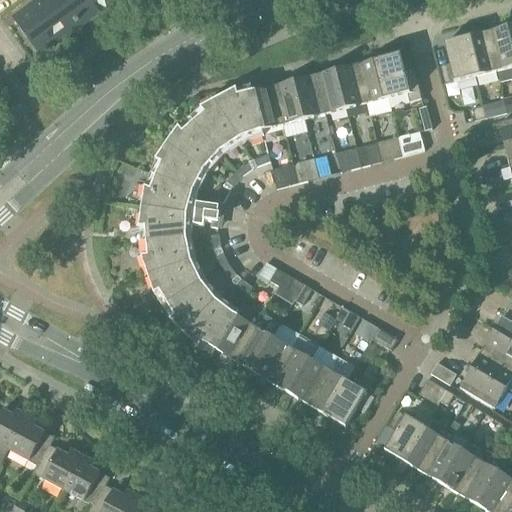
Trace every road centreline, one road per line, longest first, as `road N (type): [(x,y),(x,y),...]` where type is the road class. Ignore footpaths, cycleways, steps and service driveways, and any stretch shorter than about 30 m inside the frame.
road 1 (residential): [(422,343),(273,258),(259,225),(278,201),(449,157)]
road 2 (tertiary): [(330,506),(0,320)]
road 3 (tertiary): [(0,200),(164,60),(212,32),(300,0)]
road 4 (residential): [(449,157),(414,22),(504,0)]
road 5 (residential): [(422,343),(474,257),(449,157)]
road 6 (residential): [(330,506),(422,343)]
